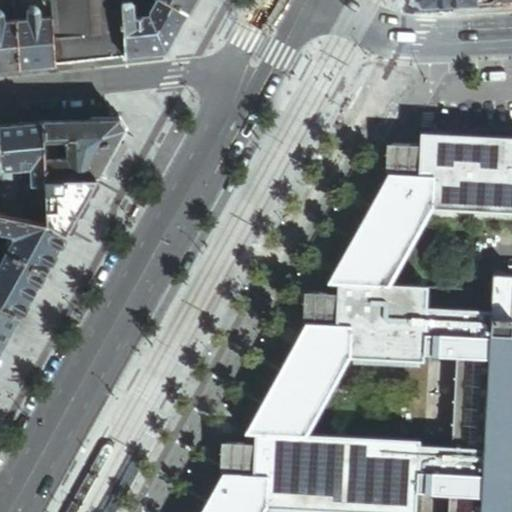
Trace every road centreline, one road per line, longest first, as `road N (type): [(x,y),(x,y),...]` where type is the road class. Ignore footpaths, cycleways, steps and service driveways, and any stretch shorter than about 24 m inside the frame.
road 1 (secondary): [(27,511),(310,1)]
road 2 (secondary): [(228,70),(206,133),(0,506)]
road 3 (residential): [(0,94),(228,70)]
road 4 (unknown): [(303,12),(428,59),(511,55)]
road 5 (tertiary): [(511,21),(411,26),(310,1)]
